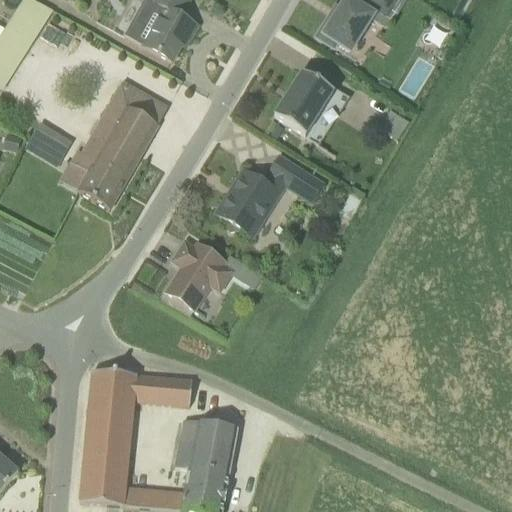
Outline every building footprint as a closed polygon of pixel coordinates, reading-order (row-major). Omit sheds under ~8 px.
[(21,0),(3,35),(0,33),(0,91),(6,95),(49,12),(26,0),(21,0)] [(180,0),(154,0),(151,6),(162,12),(141,49),(171,66),(186,41),(190,43),(197,30),(180,20),(189,4),(180,0)] [(358,0),(364,4),(360,11),(346,3),(333,23),(329,21),(317,40),(333,51),(335,47),(349,56),(372,19),(370,18),(374,11),(385,18),(389,12),(393,15),(400,4),(395,2),(396,0),(358,0)] [(444,50),(438,60),(443,63),(449,53),(444,50)] [(335,93),(333,97),(302,77),(273,120),(317,149),(348,102),(335,93)] [(109,215),(166,114),(120,88),(81,157),(77,154),(70,167),(89,177),(78,197),(109,215)] [(17,156),(20,141),(7,138),(3,153),(17,156)] [(215,219),(227,227),(229,236),(239,234),(251,242),(284,190),(311,207),(322,190),(278,162),(267,179),(273,182),(267,191),(246,177),(230,202),(227,200),(215,219)] [(224,268),(196,250),(194,253),(184,247),(172,266),(181,272),(165,297),(193,315),(209,291),(219,297),(231,277),(222,271),(224,268)] [(221,511),(236,433),(197,426),(197,427),(183,424),(174,472),(188,474),(184,498),(125,492),(133,406),(189,411),(191,386),(91,376),(78,506),(137,511),(221,511)] [(0,460),(0,495),(17,476),(0,460)]
